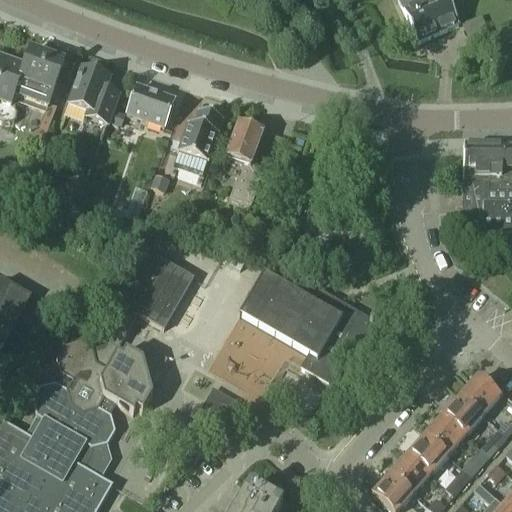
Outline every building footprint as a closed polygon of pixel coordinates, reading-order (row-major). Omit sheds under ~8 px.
[(458,30),(444,0),(404,0),(397,3),(417,48),(458,30)] [(47,112),(63,66),(29,54),(24,70),(0,61),(0,126),(4,127),(10,128),(13,126),(16,122),(16,117),(14,113),(10,110),(14,100),(47,112)] [(81,72),(67,111),(85,117),(83,123),(90,125),(106,131),(118,99),(117,99),(105,94),(109,83),(98,79),(97,75),(87,72),(84,74),(81,72)] [(164,135),(174,105),(136,92),(126,122),(164,135)] [(39,157),(55,114),(47,112),(31,154),(39,157)] [(177,157),(176,159),(207,169),(207,168),(209,161),(216,140),(217,141),(217,139),(216,139),(221,125),(222,124),(197,115),(196,117),(197,117),(192,130),(187,128),(186,130),(187,130),(177,157)] [(115,118),(110,132),(120,135),(125,122),(115,118)] [(249,171),(261,137),(251,134),(250,130),(243,127),(239,129),(237,129),(225,163),(242,169),(230,202),(249,209),(261,175),(249,171)] [(45,145),(40,157),(50,161),(55,149),(45,145)] [(461,216),(461,223),(483,224),(482,239),(491,239),(491,255),(498,263),(511,263),(511,272),(511,149),(463,148),(463,156),(463,172),(462,191),(462,198),(462,210),(461,216)] [(162,198),(166,186),(155,182),(151,194),(162,198)] [(56,202),(52,214),(72,221),(80,199),(70,196),(66,206),(56,202)] [(101,211),(97,223),(105,225),(108,213),(101,211)] [(137,319),(163,334),(193,283),(148,256),(118,308),(126,313),(104,350),(91,354),(91,353),(78,346),(62,350),(55,363),(59,378),(60,379),(54,389),(53,389),(38,393),(30,406),(34,421),(36,422),(25,440),(0,425),(0,511),(99,511),(105,502),(111,491),(112,490),(83,473),(92,457),(91,453),(106,449),(114,436),(109,421),(109,420),(115,410),(132,420),(135,414),(141,418),(151,400),(142,365),(118,352),(137,319)] [(365,354),(379,330),(326,299),(317,294),(309,308),(261,280),(237,320),(306,360),(299,373),(332,392),(352,358),(355,359),(359,351),(365,354)] [(0,351),(18,321),(29,301),(0,284),(0,351)] [(499,403),(477,382),(459,402),(481,423),(499,403)] [(481,423),(459,402),(441,422),(464,442),(481,423)] [(219,418),(224,408),(215,403),(209,412),(219,418)] [(464,442),(441,422),(424,441),(446,461),(464,442)] [(174,440),(179,432),(170,426),(165,435),(174,440)] [(506,444),(511,437),(511,433),(505,427),(497,436),(506,444)] [(446,461),(424,441),(406,460),(429,481),(446,461)] [(488,464),(496,455),(487,447),(479,456),(488,464)] [(429,481),(406,460),(388,480),(411,501),(429,481)] [(471,483),(479,474),(470,466),(462,475),(471,483)] [(496,488),(504,479),(495,471),(487,480),(496,488)] [(400,511),(411,501),(388,480),(371,500),(384,511),(400,511)] [(453,503),(461,494),(453,486),(444,495),(453,503)] [(479,507),(487,498),(478,490),(470,499),(479,507)] [(279,511),(280,510),(247,491),(234,511),(279,511)] [(511,511),(511,499),(501,511),(502,511),(511,511)]
